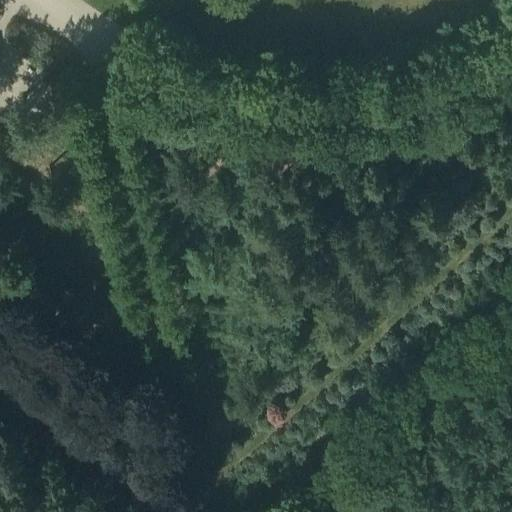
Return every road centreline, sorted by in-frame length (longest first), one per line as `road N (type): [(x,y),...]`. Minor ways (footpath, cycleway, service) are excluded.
road 1 (track): [(511,54),(434,86),(346,97),(239,95),(157,72),(47,0)]
road 2 (track): [(304,511),(511,327)]
